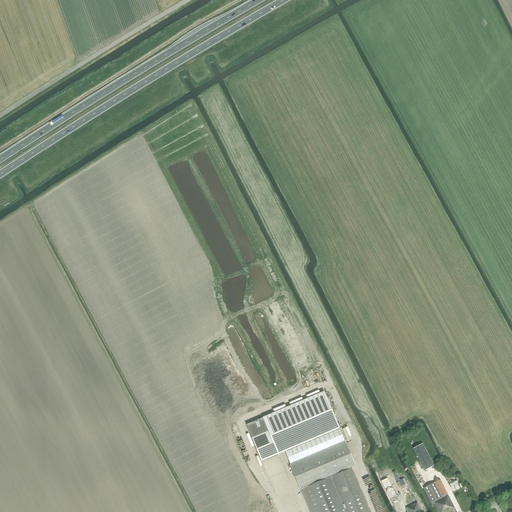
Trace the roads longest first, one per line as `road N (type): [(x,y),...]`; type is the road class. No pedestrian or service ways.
road 1 (trunk): [(0,174),(283,0)]
road 2 (unknown): [(295,511),(265,474),(243,419),(324,384),(355,448),(371,511)]
road 3 (trunk): [(258,0),(0,159)]
